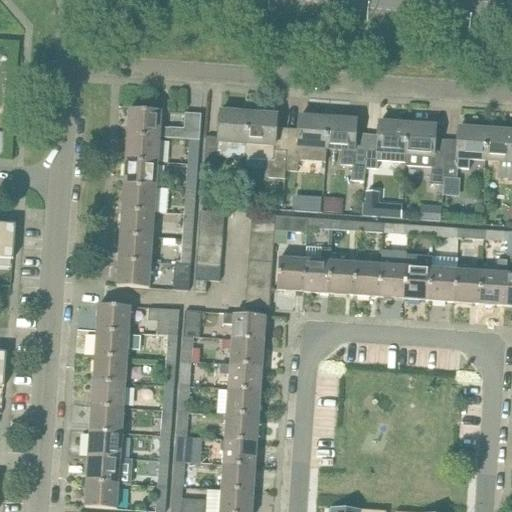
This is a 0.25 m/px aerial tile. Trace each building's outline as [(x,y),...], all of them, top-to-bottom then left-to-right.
[(189,140),(200,141),(201,115),(185,113),(184,129),(161,127),(162,112),(129,110),(128,136),(160,138),(189,140)] [(246,159),(249,113),(221,111),(219,138),(206,137),(204,163),(219,164),(219,157),(246,159)] [(265,178),(285,179),(288,129),(276,129),(277,115),(249,113),(246,159),(266,160),(265,178)] [(299,130),(288,129),(285,179),(297,180),(299,161),(325,163),(326,150),(328,118),(300,116),(299,130)] [(356,120),(328,118),(326,150),(341,151),(340,166),(352,167),(351,182),(364,182),(365,169),(368,135),(355,134),(356,120)] [(405,166),(408,124),(380,122),(379,136),(368,135),(365,169),(378,170),(379,154),(405,156),(405,166)] [(445,179),(447,140),(435,140),(436,126),(408,124),(405,166),(431,168),(430,185),(444,186),(444,179),(445,179)] [(459,159),(485,160),(487,129),(459,127),(458,141),(447,140),(445,179),(457,180),(459,159)] [(511,130),(487,129),(485,160),(498,161),(497,178),(511,179),(511,130)] [(158,163),(160,138),(128,136),(126,160),(158,163)] [(200,141),(189,140),(188,165),(198,166),(200,141)] [(126,160),(124,185),(156,188),(158,163),(126,160)] [(198,166),(188,165),(186,190),(196,191),(198,166)] [(124,185),(122,211),(155,213),(155,212),(155,201),(167,201),(168,189),(156,189),(156,188),(124,185)] [(196,191),(186,190),(184,215),(194,216),(196,191)] [(366,191),(364,216),(377,217),(378,203),(379,192),(366,191)] [(294,197),(293,211),(307,212),(308,198),(294,197)] [(342,214),(343,200),(324,198),(323,213),(342,214)] [(311,201),(310,213),(319,214),(320,202),(311,201)] [(421,206),(420,220),(440,221),(441,207),(421,206)] [(122,211),(121,236),(153,238),(155,213),(122,211)] [(200,211),(199,225),(224,226),(225,213),(200,211)] [(194,216),(184,215),(182,240),(192,241),(194,216)] [(252,215),(251,230),(275,232),(275,231),(276,217),(252,215)] [(276,217),(275,231),(307,233),(307,229),(308,229),(308,219),(276,217)] [(308,219),(308,229),(333,231),(334,221),(308,219)] [(333,231),(358,232),(358,223),(334,221),(333,231)] [(358,232),(383,234),(384,224),(358,223),(358,232)] [(15,226),(0,224),(0,258),(13,259),(15,226)] [(410,226),(384,224),(383,234),(409,236),(410,226)] [(224,226),(199,225),(199,239),(223,241),(224,226)] [(409,236),(434,238),(434,228),(410,226),(409,236)] [(460,230),(434,228),(434,238),(459,239),(460,230)] [(251,230),(250,247),(274,248),(275,232),(251,230)] [(460,230),(459,239),(484,241),(485,231),(460,230)] [(508,243),(509,233),(485,231),(484,241),(508,243)] [(151,264),(153,238),(121,236),(119,261),(151,264)] [(223,241),(199,239),(198,252),(222,254),(223,241)] [(192,241),(182,240),(180,265),(175,265),(191,266),(192,241)] [(250,247),(249,261),(273,263),(274,248),(250,247)] [(320,261),(305,260),(303,293),(328,294),(331,262),(332,249),(321,248),(320,261)] [(222,254),(198,252),(197,267),(221,268),(222,254)] [(429,301),(431,269),(432,258),(407,256),(406,267),(404,300),(429,301)] [(303,293),(305,260),(279,258),(277,291),(303,293)] [(149,289),(151,264),(119,261),(117,287),(149,289)] [(249,261),(248,276),(272,278),(273,263),(249,261)] [(496,273),(481,272),(479,305),(504,306),(508,261),(497,261),(496,273)] [(355,264),(331,262),(328,294),(353,296),(355,264)] [(381,265),(355,264),(353,296),(378,298),(381,265)] [(189,292),(191,266),(175,265),(173,291),(189,292)] [(381,265),(378,298),(404,300),(406,267),(381,265)] [(221,268),(197,267),(196,281),(207,281),(220,282),(221,268)] [(429,301),(454,303),(457,271),(431,269),(429,301)] [(454,303),(479,305),(481,272),(457,271),(454,303)] [(271,293),(272,278),(248,276),(247,292),(271,293)] [(207,281),(196,281),(195,292),(206,293),(207,281)] [(269,309),(271,293),(247,292),(246,307),(269,309)] [(99,305),(97,331),(129,333),(131,308),(99,305)] [(158,335),(167,336),(178,336),(179,311),(148,309),(147,320),(158,321),(158,335)] [(183,337),(193,338),(199,338),(201,313),(185,311),(183,337)] [(234,326),(233,340),(264,343),(266,317),(224,314),(223,325),(234,326)] [(97,331),(95,356),(127,358),(129,333),(97,331)] [(165,361),(176,362),(178,336),(167,336),(165,361)] [(182,363),(191,363),(193,338),(183,337),(182,363)] [(232,351),(231,366),(262,368),(264,343),(233,340),(232,351)] [(126,383),(127,358),(95,356),(94,381),(126,383)] [(163,385),(174,386),(176,362),(165,361),(163,385)] [(191,363),(182,363),(180,387),(190,388),(191,363)] [(230,375),(229,390),(261,392),(262,368),(219,365),(210,365),(209,375),(220,375),(220,374),(230,375)] [(94,381),(92,406),(124,409),(126,383),(94,381)] [(174,386),(163,385),(132,383),(131,389),(135,389),(135,392),(163,393),(162,411),(172,412),(174,386)] [(190,388),(180,387),(179,413),(188,414),(220,416),(220,410),(196,408),(197,400),(189,399),(190,388)] [(259,418),(261,392),(229,390),(228,416),(259,418)] [(122,433),(124,409),(92,406),(90,431),(122,433)] [(160,436),(171,437),(172,412),(162,411),(160,436)] [(188,414),(179,413),(177,437),(186,438),(188,414)] [(257,443),(259,418),(228,416),(226,441),(257,443)] [(120,459),(122,433),(90,431),(88,457),(120,459)] [(158,462),(169,463),(171,437),(160,436),(158,462)] [(186,438),(177,437),(175,463),(185,464),(191,464),(193,438),(186,438)] [(226,441),(224,467),(255,469),(257,443),(226,441)] [(88,457),(87,482),(119,485),(120,459),(88,457)] [(156,488),(167,488),(169,463),(158,462),(156,488)] [(175,463),(174,488),(183,488),(185,464),(175,463)] [(254,494),(255,469),(224,467),(222,492),(254,494)] [(117,510),(119,485),(87,482),(85,508),(117,510)] [(165,511),(167,488),(156,488),(154,511),(165,511)] [(183,488),(174,488),(172,511),(193,511),(193,510),(187,509),(188,502),(195,502),(195,489),(183,488)] [(252,511),(254,494),(222,492),(220,511),(252,511)]
